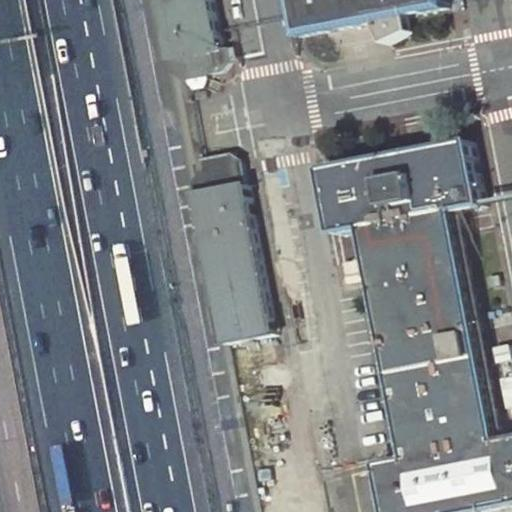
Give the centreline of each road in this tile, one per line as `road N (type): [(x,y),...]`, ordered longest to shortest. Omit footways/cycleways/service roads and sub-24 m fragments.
road 1 (motorway): [(169,511),(71,0)]
road 2 (tertiary): [(239,511),(143,0)]
road 3 (motorway): [(0,43),(89,511)]
road 4 (unclassified): [(285,109),(358,511)]
road 5 (unclassified): [(511,66),(285,109)]
road 6 (unclassified): [(0,389),(23,511)]
